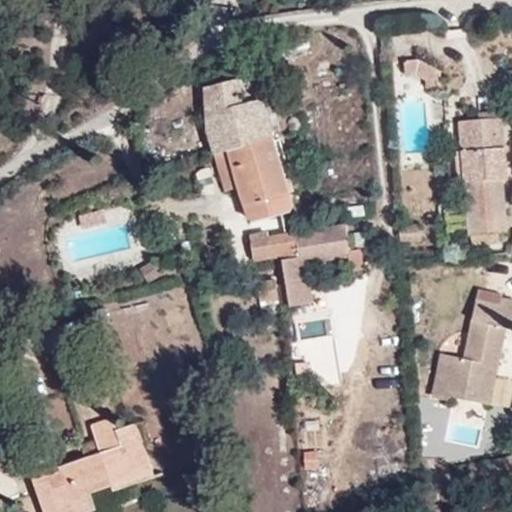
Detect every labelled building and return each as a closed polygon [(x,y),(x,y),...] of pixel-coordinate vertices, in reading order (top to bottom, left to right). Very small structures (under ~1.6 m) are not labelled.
[(273,80),(208,97),(237,227),(293,208),(273,80)] [(511,113),(464,108),(458,202),(511,205),(511,113)] [(354,221),(285,247),(287,304),(316,303),(315,270),(364,249),(354,221)] [(146,282),(161,276),(154,260),(139,266),(146,282)] [(511,413),(511,283),(483,273),(444,405),(508,431),(511,413)] [(114,311),(125,361),(164,353),(153,303),(114,311)] [(147,426),(24,467),(48,511),(110,511),(165,480),(147,426)]
